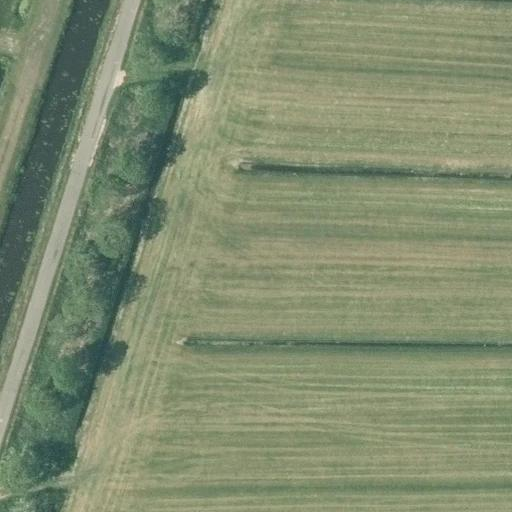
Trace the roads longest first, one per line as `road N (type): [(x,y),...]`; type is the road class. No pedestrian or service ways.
road 1 (unclassified): [(0,411),(130,0)]
road 2 (track): [(0,166),(53,0)]
